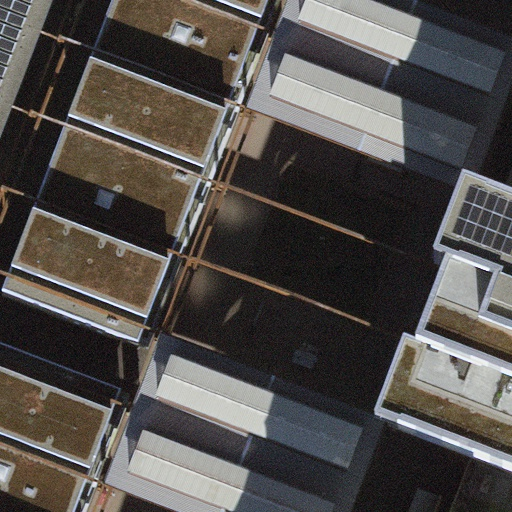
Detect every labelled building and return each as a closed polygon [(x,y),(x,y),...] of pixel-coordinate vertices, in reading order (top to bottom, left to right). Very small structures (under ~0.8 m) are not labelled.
[(0,0),(0,180),(66,0),(0,0)] [(114,0),(97,47),(235,100),(261,31),(273,0),(114,0)] [(511,0),(301,0),(104,511),(342,511),(371,428),(400,347),(419,294),(457,190),(509,52),(511,44),(511,0)] [(235,100),(97,47),(89,67),(65,129),(32,218),(8,280),(1,299),(139,351),(146,333),(170,270),(204,182),(228,120),(235,100)] [(511,478),(511,209),(457,190),(440,184),(403,288),(419,294),(400,347),(381,340),(352,421),(371,428),(469,463),(511,478)] [(114,421),(123,397),(0,350),(0,511),(79,511),(90,483),(114,421)] [(511,511),(511,478),(469,463),(462,483),(453,504),(450,511),(511,511)]
